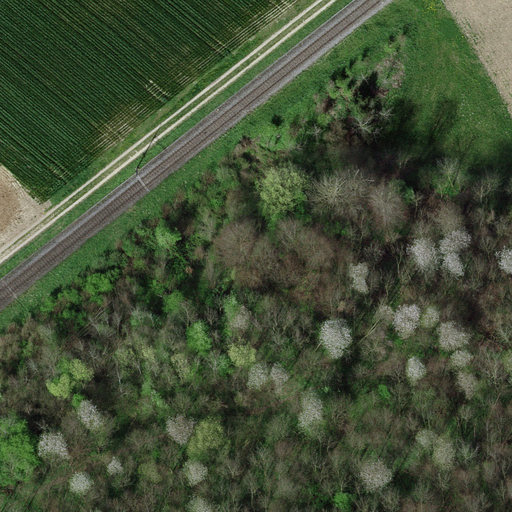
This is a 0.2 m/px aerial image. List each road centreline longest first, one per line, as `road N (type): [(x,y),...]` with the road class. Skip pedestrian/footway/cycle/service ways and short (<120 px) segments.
road 1 (track): [(511,368),(401,364),(353,376),(142,442),(0,511)]
road 2 (track): [(0,210),(273,0)]
